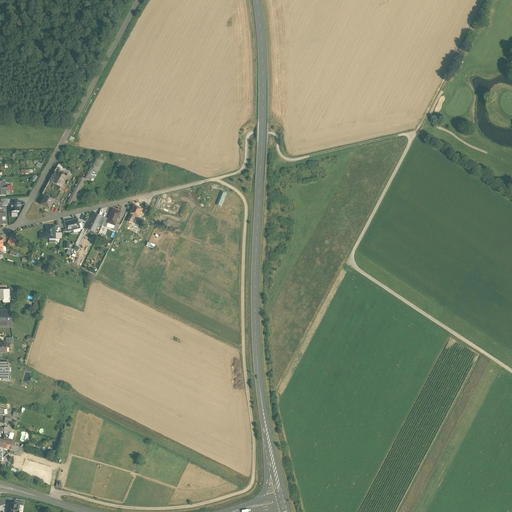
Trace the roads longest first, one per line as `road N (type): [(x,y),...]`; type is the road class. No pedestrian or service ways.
road 1 (primary): [(258,0),(263,119),(255,303),(269,448)]
road 2 (track): [(243,352),(245,203),(213,179),(244,167),(248,134),(273,133),(281,156),(291,160),(414,134)]
road 3 (track): [(414,134),(349,263),(511,371)]
road 4 (track): [(51,502),(65,492),(158,508),(249,485),(243,352)]
road 5 (track): [(511,508),(279,370)]
road 6 (track): [(11,228),(243,352)]
road 7 (residential): [(0,230),(213,179)]
road 8 (track): [(414,134),(488,0)]
